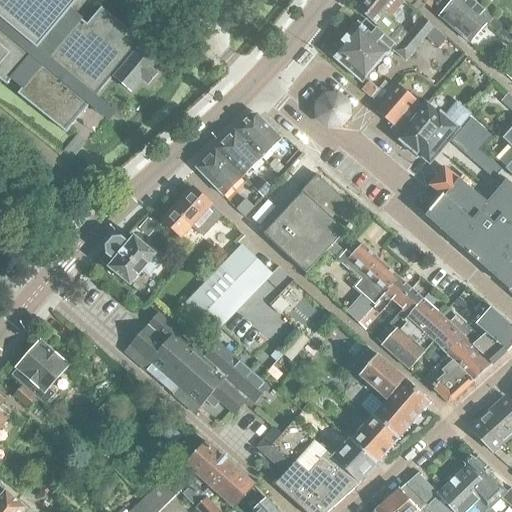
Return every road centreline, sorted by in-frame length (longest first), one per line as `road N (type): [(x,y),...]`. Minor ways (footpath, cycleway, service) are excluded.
road 1 (residential): [(511,307),(404,213),(401,187),(351,142),(322,141),(259,80)]
road 2 (residential): [(348,511),(511,365)]
road 3 (tertiary): [(109,211),(259,80)]
road 4 (unclassified): [(0,122),(109,211)]
road 5 (tertiary): [(28,301),(109,211)]
